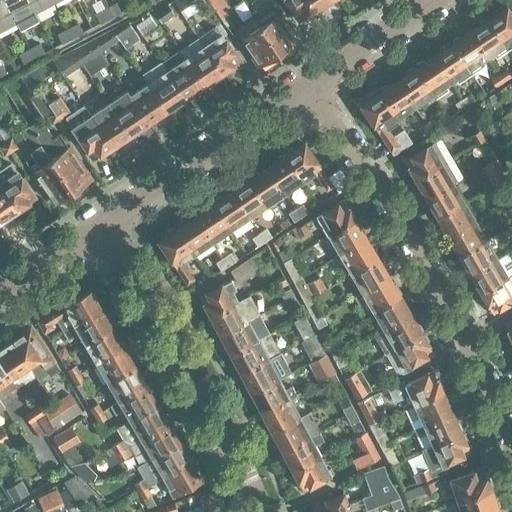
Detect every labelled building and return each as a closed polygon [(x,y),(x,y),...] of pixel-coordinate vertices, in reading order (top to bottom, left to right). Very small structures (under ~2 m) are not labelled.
[(0,0),(0,29),(15,21),(3,0),(0,0)] [(34,11),(28,0),(3,0),(15,21),(20,30),(39,20),(34,11)] [(28,0),(34,11),(53,1),(52,0),(28,0)] [(172,0),(180,11),(198,0),(172,0)] [(208,0),(221,18),(230,12),(222,0),(208,0)] [(319,8),(312,0),(285,0),(300,21),(319,8)] [(312,0),(319,8),(326,3),(327,5),(334,0),(312,0)] [(121,12),(116,3),(106,8),(110,17),(121,12)] [(154,13),(161,24),(174,14),(167,4),(154,13)] [(511,14),(507,7),(502,10),(501,8),(487,17),(489,19),(488,20),(505,46),(511,41),(511,14)] [(100,23),(110,17),(106,8),(95,14),(100,23)] [(142,36),(158,25),(148,11),(132,22),(142,36)] [(264,11),(253,18),(277,55),(298,42),(279,13),(270,19),(264,11)] [(277,55),(253,18),(243,24),(235,29),(241,38),(241,39),(260,67),(277,55)] [(478,27),(471,31),(476,40),(473,42),(478,50),(480,49),(487,59),(505,46),(488,20),(487,20),(483,20),(478,23),(478,27)] [(119,40),(122,44),(136,35),(127,22),(112,30),(119,40)] [(83,32),(78,23),(67,29),(72,38),(83,32)] [(222,73),(240,61),(220,32),(219,32),(215,25),(204,32),(197,37),(222,73)] [(62,43),(72,38),(67,29),(57,34),(62,43)] [(119,40),(112,30),(92,40),(101,52),(119,40)] [(476,40),(471,31),(462,37),(457,37),(452,41),(451,44),(450,44),(469,71),(487,59),(480,49),(478,50),(473,42),(476,40)] [(180,50),(186,58),(205,87),(214,81),(213,79),(222,73),(197,37),(180,50)] [(101,52),(92,40),(73,50),(82,64),(101,52)] [(45,52),(40,43),(29,49),(34,58),(45,52)] [(450,83),(469,71),(450,44),(449,45),(446,44),(442,47),(441,51),(431,58),(436,66),(439,63),(445,72),(443,73),(450,83)] [(23,63),(34,58),(29,49),(19,55),(23,63)] [(73,50),(53,60),(64,77),(82,64),(73,50)] [(185,98),(194,92),(195,94),(205,87),(186,58),(174,66),(170,59),(162,64),(185,98)] [(416,68),(415,69),(433,95),(450,83),(443,73),(445,72),(439,63),(436,66),(431,58),(424,63),(421,61),(416,65),(416,68)] [(142,74),(149,83),(168,112),(177,106),(176,104),(185,98),(162,64),(161,62),(142,74)] [(405,75),(395,82),(401,91),(405,88),(411,96),(408,98),(414,107),(433,95),(415,69),(413,70),(411,68),(406,72),(405,75)] [(505,70),(498,75),(502,82),(509,77),(505,70)] [(498,75),(491,80),(495,87),(502,82),(498,75)] [(395,120),(414,107),(408,98),(411,96),(405,88),(401,91),(395,82),(388,87),(385,86),(380,89),(380,92),(378,93),(395,120)] [(149,83),(130,96),(149,122),(157,117),(158,119),(168,112),(149,83)] [(509,94),(504,86),(495,92),(500,99),(509,94)] [(37,91),(28,97),(43,119),(47,116),(52,124),(59,119),(48,104),(46,105),(37,91)] [(108,103),(131,137),(140,130),(139,129),(149,122),(130,96),(127,91),(108,103)] [(369,100),(360,105),(379,133),(394,154),(412,142),(404,131),(395,137),(387,125),(395,120),(378,93),(377,94),(376,92),(368,98),(369,100)] [(461,99),(466,106),(473,101),(469,94),(461,99)] [(48,104),(59,119),(69,112),(58,97),(48,104)] [(459,110),(466,106),(461,99),(454,103),(459,110)] [(90,115),(92,117),(112,147),(120,142),(121,143),(131,137),(108,103),(90,115)] [(66,118),(70,124),(74,130),(94,159),(112,147),(92,117),(90,115),(84,106),(66,118)] [(425,123),(430,130),(437,125),(432,118),(425,123)] [(38,121),(29,127),(73,192),(91,180),(69,146),(68,146),(59,134),(53,138),(46,127),(43,129),(38,121)] [(422,134),(430,130),(425,123),(418,127),(422,134)] [(499,125),(489,131),(497,145),(508,138),(499,125)] [(0,128),(0,137),(3,142),(10,152),(18,147),(11,137),(10,138),(3,126),(0,128)] [(73,192),(29,127),(21,133),(32,150),(31,151),(38,162),(40,161),(42,164),(32,171),(55,205),(73,192)] [(473,135),(477,142),(484,138),(480,131),(473,135)] [(415,180),(451,159),(439,140),(410,157),(411,159),(405,162),(409,170),(408,173),(411,179),(414,179),(415,180)] [(10,152),(3,142),(0,144),(0,149),(4,156),(10,152)] [(286,156),(303,182),(314,174),(326,192),(333,187),(304,142),(295,149),(292,148),(287,151),(287,155),(286,156)] [(511,149),(503,155),(508,164),(511,161),(511,149)] [(495,157),(491,150),(483,156),(487,162),(495,157)] [(277,162),(268,167),(274,175),(270,177),(276,186),(278,184),(285,194),(303,182),(286,156),(284,157),(281,156),(277,158),(277,162)] [(421,190),(425,197),(435,192),(437,195),(445,191),(444,189),(453,183),(461,178),(451,159),(415,180),(415,181),(415,184),(417,189),(421,190)] [(0,186),(17,211),(35,199),(15,169),(14,170),(11,164),(0,171),(0,186)] [(251,180),(249,181),(266,206),(285,194),(278,184),(276,186),(270,177),(274,175),(268,167),(259,174),(256,173),(251,176),(251,180)] [(506,176),(502,168),(488,176),(493,184),(506,176)] [(248,219),(266,206),(249,181),(248,181),(244,181),(241,183),(240,187),(229,194),(234,201),(238,199),(243,207),(242,208),(248,219)] [(437,217),(437,218),(464,202),(453,183),(444,189),(445,191),(437,195),(435,192),(425,197),(431,208),(430,212),(433,216),(437,217)] [(0,186),(0,224),(9,219),(8,217),(17,211),(0,186)] [(214,204),(213,205),(230,231),(248,219),(242,208),(243,207),(238,199),(234,201),(229,194),(222,199),(219,197),(215,200),(214,204)] [(443,228),(449,238),(459,233),(457,229),(465,224),(466,226),(475,221),(464,202),(437,218),(436,222),(440,227),(443,228)] [(302,203),(295,208),(301,217),(308,212),(302,203)] [(328,237),(355,221),(355,219),(356,216),(353,211),(349,211),(344,203),(339,206),(338,206),(317,218),(328,237)] [(205,232),(212,243),(230,231),(213,205),(212,206),(209,205),(204,208),(204,211),(193,218),(198,225),(201,223),(207,231),(205,232)] [(295,208),(287,213),(293,221),(301,217),(295,208)] [(178,228),(176,229),(194,255),(212,243),(205,232),(207,231),(201,223),(198,225),(193,218),(186,223),(183,222),(178,225),(178,228)] [(328,237),(338,255),(350,248),(350,250),(359,245),(357,241),(364,237),(361,231),(362,227),(359,222),(356,222),(355,221),(328,237)] [(459,255),(459,256),(486,240),(475,221),(466,226),(465,224),(457,229),(459,233),(449,238),(453,246),(452,250),(455,254),(459,255)] [(294,227),(296,229),(300,236),(308,231),(304,222),(294,227)] [(265,228),(258,232),(264,241),(271,236),(265,228)] [(182,263),(194,255),(176,229),(175,231),(172,229),(167,233),(166,236),(158,241),(187,284),(193,280),(182,263)] [(257,246),(264,241),(258,232),(251,238),(257,246)] [(343,263),(350,275),(378,259),(377,258),(378,254),(375,250),(371,249),(364,237),(357,241),(359,245),(350,250),(350,248),(338,255),(332,258),(337,267),(343,263)] [(465,266),(471,276),(481,270),(479,267),(487,262),(488,264),(497,259),(486,240),(459,256),(460,257),(459,260),(461,265),(465,266)] [(277,252),(283,263),(291,258),(286,248),(277,252)] [(221,258),(227,266),(237,259),(232,251),(221,258)] [(238,283),(258,271),(250,257),(229,270),(238,283)] [(219,270),(227,266),(221,258),(214,262),(219,270)] [(283,263),(292,281),(301,276),(291,258),(283,263)] [(378,259),(350,275),(360,293),(371,286),(373,288),(381,283),(379,279),(386,275),(383,270),(384,265),(381,260),(378,260),(378,259)] [(481,293),(481,294),(508,279),(497,259),(488,264),(487,262),(479,267),(481,270),(471,276),(475,284),(474,288),(477,292),(481,293)] [(394,287),(386,275),(379,279),(381,283),(373,288),(371,286),(360,293),(353,297),(358,306),(365,302),(372,312),(400,296),(399,295),(401,294),(396,286),(394,287)] [(287,284),(282,276),(274,280),(278,288),(287,284)] [(301,276),(292,281),(303,301),(311,296),(311,295),(324,288),(318,276),(305,283),(301,276)] [(498,311),(511,302),(511,276),(508,279),(481,294),(482,295),(481,299),(484,303),(487,304),(486,304),(491,313),(498,309),(498,311)] [(238,300),(233,291),(236,289),(231,280),(206,292),(206,294),(200,297),(204,306),(204,308),(206,313),(209,314),(210,315),(238,300)] [(293,296),(288,288),(280,293),(285,301),(293,296)] [(58,325),(63,334),(83,321),(82,320),(91,315),(93,318),(103,313),(96,301),(97,297),(94,293),(91,292),(90,290),(62,307),(38,321),(45,332),(58,325)] [(215,325),(219,334),(225,330),(227,334),(236,329),(234,327),(259,315),(259,314),(249,294),(238,300),(210,315),(210,316),(209,320),(212,324),(215,325)] [(293,296),(285,301),(289,310),(298,305),(293,296)] [(303,301),(313,320),(321,315),(311,296),(303,301)] [(404,321),(411,317),(405,306),(406,303),(403,298),(400,298),(400,296),(372,312),(379,324),(383,331),(394,324),(393,323),(402,318),(404,321)] [(78,334),(84,345),(112,328),(113,324),(110,320),(106,318),(103,313),(93,318),(91,315),(82,320),(83,321),(63,334),(67,341),(78,334)] [(269,334),(259,315),(234,327),(236,329),(227,334),(225,330),(219,334),(225,344),(224,348),(226,352),(230,353),(231,354),(269,334)] [(321,315),(313,320),(317,328),(326,324),(321,315)] [(304,316),(293,321),(303,340),(305,339),(314,335),(304,316)] [(385,355),(386,355),(421,334),(421,333),(422,330),(419,326),(416,325),(411,317),(404,321),(402,318),(393,323),(394,324),(383,331),(373,336),(385,355)] [(30,327),(11,340),(28,368),(38,362),(41,364),(49,376),(59,369),(39,340),(30,327)] [(84,345),(96,365),(105,359),(106,361),(115,356),(113,353),(123,347),(118,338),(119,335),(116,331),(112,329),(112,328),(84,345)] [(236,363),(242,375),(247,372),(245,369),(254,364),(255,365),(279,353),(269,334),(231,354),(231,355),(230,358),(233,363),(236,363)] [(405,370),(406,369),(427,357),(426,356),(433,352),(427,343),(428,340),(426,336),(422,335),(421,334),(386,355),(393,367),(405,370)] [(318,342),(314,335),(305,339),(309,347),(318,342)] [(34,377),(28,368),(11,340),(0,347),(0,361),(1,361),(7,370),(5,371),(11,378),(18,388),(34,377)] [(128,356),(123,347),(113,353),(115,356),(106,361),(105,359),(96,365),(107,383),(134,366),(135,362),(132,357),(128,356)] [(329,352),(333,359),(342,354),(338,347),(329,352)] [(250,391),(251,392),(279,378),(273,367),(281,363),(283,362),(279,353),(255,365),(254,364),(245,369),(247,372),(242,375),(246,383),(244,386),(247,391),(250,391)] [(334,373),(324,354),(309,361),(319,381),(325,378),(334,373)] [(342,354),(333,359),(341,373),(350,369),(342,354)] [(0,402),(4,409),(5,408),(0,399),(0,394),(8,389),(10,393),(18,388),(11,378),(5,371),(7,370),(1,361),(0,361),(0,402)] [(67,370),(72,379),(82,373),(76,364),(67,370)] [(107,383),(117,402),(127,396),(128,398),(136,393),(134,389),(144,383),(140,376),(141,373),(138,368),(134,367),(134,366),(107,383)] [(355,399),(371,390),(360,370),(344,379),(355,399)] [(72,379),(76,385),(85,380),(82,373),(72,379)] [(334,373),(325,378),(330,386),(338,381),(334,373)] [(409,394),(413,406),(443,393),(441,390),(443,388),(440,383),(438,382),(434,373),(428,376),(427,375),(405,386),(402,381),(389,387),(395,401),(409,394)] [(256,403),(262,414),(268,411),(266,407),(275,402),(276,404),(296,394),(291,385),(285,389),(279,378),(251,392),(252,393),(251,397),(253,402),(256,403)] [(123,410),(129,420),(156,404),(156,403),(157,400),(154,395),(150,394),(144,383),(134,389),(136,393),(128,398),(127,396),(117,402),(110,406),(115,414),(123,410)] [(413,430),(422,426),(432,421),(431,419),(440,415),(442,419),(452,414),(447,401),(448,399),(446,394),(443,394),(443,393),(413,406),(418,417),(409,421),(413,430)] [(268,411),(262,414),(267,422),(265,425),(268,430),(271,431),(272,432),(299,417),(293,405),(300,401),(296,394),(276,404),(275,402),(266,407),(268,411)] [(357,403),(368,424),(381,418),(370,396),(357,403)] [(56,408),(58,411),(65,422),(81,411),(73,398),(56,408)] [(89,408),(94,417),(104,411),(99,402),(89,408)] [(157,405),(156,404),(129,420),(116,427),(122,439),(119,441),(124,450),(131,446),(150,434),(149,433),(158,428),(160,431),(169,426),(162,414),(163,410),(160,406),(157,405)] [(346,417),(355,412),(351,404),(342,409),(346,417)] [(32,411),(46,434),(52,430),(38,405),(31,409),(32,411)] [(39,439),(47,434),(46,434),(32,411),(24,416),(39,439)] [(94,417),(98,423),(108,418),(104,411),(94,417)] [(355,412),(346,417),(349,424),(359,420),(355,412)] [(422,426),(431,446),(461,432),(460,431),(461,428),(459,423),(457,423),(452,414),(442,419),(440,415),(431,419),(432,421),(422,426)] [(277,441),(283,453),(288,450),(286,446),(296,441),(297,443),(310,436),(299,417),(272,432),(272,433),(272,436),(274,441),(277,441)] [(136,453),(145,448),(151,458),(179,442),(178,441),(179,437),(177,433),(172,431),(169,426),(160,431),(158,428),(149,433),(150,434),(131,446),(136,453)] [(58,449),(77,437),(71,427),(52,438),(58,449)] [(291,469),(292,470),(320,455),(314,445),(324,440),(319,431),(310,436),(297,443),(296,441),(286,446),(288,450),(283,453),(287,460),(286,464),(289,468),(291,469)] [(379,456),(365,431),(354,437),(362,454),(351,459),(356,468),(379,456)] [(379,444),(388,440),(384,432),(375,436),(379,444)] [(431,446),(422,449),(431,469),(418,473),(421,481),(449,471),(446,464),(463,456),(462,455),(470,452),(465,442),(466,440),(464,435),(462,435),(461,432),(431,446)] [(388,440),(379,444),(383,452),(392,447),(388,440)] [(118,442),(111,446),(117,455),(123,451),(118,442)] [(154,484),(163,478),(172,473),(173,475),(181,470),(179,467),(189,461),(184,452),(185,449),(182,444),(179,443),(179,442),(151,458),(142,463),(154,484)] [(384,454),(390,465),(397,461),(391,450),(384,454)] [(117,455),(120,461),(127,457),(123,451),(117,455)] [(327,468),(320,455),(292,470),(294,473),(291,474),(296,484),(299,482),(303,489),(309,486),(309,487),(331,475),(327,467),(327,468)] [(172,473),(163,478),(174,497),(201,480),(200,479),(201,475),(199,471),(195,470),(189,461),(179,467),(181,470),(173,475),(172,473)] [(96,474),(83,462),(69,467),(90,486),(96,474)] [(359,511),(374,507),(398,497),(387,478),(383,465),(362,472),(370,494),(350,501),(348,494),(344,495),(343,494),(339,495),(338,492),(327,495),(328,498),(310,505),(312,511),(310,511),(359,511)] [(490,478),(487,477),(484,468),(446,481),(449,491),(454,490),(458,501),(491,490),(490,488),(493,485),(490,478)] [(64,483),(68,487),(76,500),(87,489),(75,477),(64,483)] [(139,492),(147,487),(142,479),(133,484),(139,492)] [(20,480),(5,488),(12,501),(27,493),(20,480)] [(434,489),(432,481),(403,492),(405,500),(434,489)] [(68,487),(58,491),(66,509),(78,503),(76,500),(68,487)] [(150,495),(151,494),(147,487),(139,492),(147,507),(154,503),(150,495)] [(56,488),(37,496),(43,511),(67,511),(66,509),(58,491),(56,488)] [(491,490),(458,501),(454,503),(457,511),(493,511),(498,510),(497,508),(500,506),(497,498),(493,497),(491,490)] [(206,511),(215,511),(209,494),(201,497),(206,511)] [(398,499),(389,502),(392,510),(401,506),(398,499)] [(41,511),(36,503),(25,509),(26,511),(41,511)] [(166,506),(168,511),(175,511),(177,511),(174,503),(166,506)]
